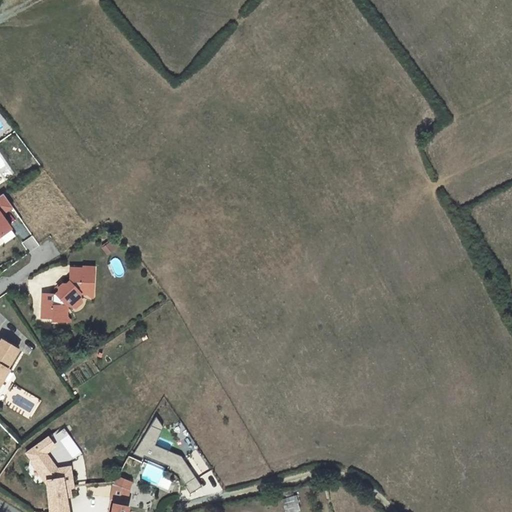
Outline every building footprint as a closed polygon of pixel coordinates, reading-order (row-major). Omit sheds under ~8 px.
[(3,194),(0,195),(0,237),(3,242),(14,235),(1,216),(12,209),(3,194)] [(66,284),(63,284),(59,288),(58,291),(55,294),(43,294),(42,318),(52,318),(52,321),(66,322),(67,306),(70,303),(77,297),(80,293),(93,294),(93,269),(69,268),(69,281),(66,284)] [(77,297),(70,303),(75,308),(75,307),(81,302),(77,297)] [(0,340),(0,385),(4,380),(1,378),(7,368),(18,349),(1,339),(0,340)] [(1,378),(4,380),(10,370),(7,368),(1,378)] [(192,459),(155,447),(163,423),(150,418),(137,457),(187,474),(182,488),(196,493),(200,479),(187,475),(192,459)] [(45,453),(61,442),(60,441),(69,434),(64,428),(56,435),(54,433),(34,447),(41,456),(45,453)] [(41,456),(34,447),(26,453),(33,461),(41,456)] [(62,477),(71,475),(70,467),(57,469),(45,453),(41,456),(33,461),(46,479),(62,477)] [(62,477),(46,479),(47,491),(49,511),(68,511),(66,497),(64,488),(69,487),(69,483),(72,482),(71,475),(62,477)] [(114,499),(111,511),(126,511),(128,506),(126,505),(129,490),(113,484),(111,499),(114,499)] [(291,511),(292,511),(301,509),(297,496),(288,499),(291,511)]
